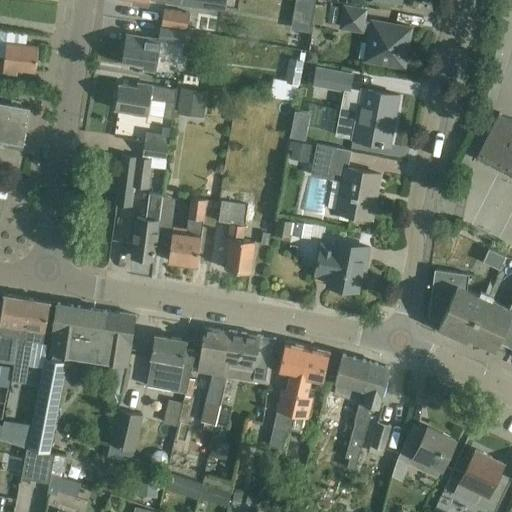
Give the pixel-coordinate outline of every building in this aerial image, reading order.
[(132,0),(132,4),(148,6),(148,0),(153,0),(213,9),(214,0),(132,0)] [(311,0),(298,0),(297,7),(313,10),(315,1),(311,0)] [(325,6),(316,4),(312,23),(322,25),(325,6)] [(330,4),(327,21),(338,22),(340,5),(330,4)] [(365,10),(345,6),(341,27),(361,30),(365,10)] [(189,13),(164,9),(161,26),(187,29),(189,13)] [(372,21),(368,44),(365,60),(404,67),(411,28),(372,21)] [(190,39),(184,38),(185,31),(161,28),(159,39),(147,37),(146,42),(126,39),(122,64),(154,70),(157,53),(181,57),(183,44),(189,45),(190,39)] [(38,46),(6,42),(4,57),(0,56),(0,70),(3,71),(3,73),(17,74),(18,69),(36,71),(38,46)] [(308,51),(306,62),(317,64),(318,58),(314,52),(308,51)] [(270,96),(295,99),(300,58),(287,57),(284,78),(272,77),(270,96)] [(351,73),(316,66),(307,64),(303,82),(348,91),(351,73)] [(119,84),(115,109),(119,110),(133,112),(133,114),(143,115),(143,113),(147,114),(147,113),(173,118),(175,101),(176,101),(178,89),(138,83),(137,87),(119,84)] [(181,87),(178,113),(204,116),(208,91),(181,87)] [(399,95),(380,92),(361,88),(360,90),(350,88),(347,104),(342,104),(340,116),(346,117),(343,136),(351,138),(370,142),(390,146),(399,95)] [(0,138),(23,143),(30,106),(0,100),(0,138)] [(303,138),(305,110),(291,109),(289,137),(303,138)] [(511,119),(499,116),(500,113),(499,112),(475,158),(477,159),(478,157),(511,174),(511,119)] [(142,154),(143,154),(143,156),(165,161),(168,145),(145,141),(142,154)] [(290,141),(289,148),(292,149),(310,152),(314,153),(315,145),(290,141)] [(335,211),(352,214),(372,218),(380,174),(360,170),(348,168),(351,150),(336,147),(336,146),(316,142),(315,145),(314,153),(310,175),(341,180),(335,211)] [(167,161),(165,161),(143,156),(143,158),(123,155),(116,203),(131,205),(134,185),(148,187),(151,167),(166,168),(167,161)] [(154,259),(159,225),(162,205),(163,195),(149,193),(146,218),(137,217),(131,256),(154,259)] [(197,265),(200,245),(206,199),(191,197),(186,232),(172,230),(168,261),(197,265)] [(242,239),(246,215),(247,206),(221,202),(218,222),(230,223),(228,237),(226,237),(224,252),(228,253),(226,269),(250,272),(254,240),(242,239)] [(288,235),(291,221),(278,219),(276,233),(288,235)] [(311,239),(311,235),(324,238),(326,227),(295,220),(292,235),(311,239)] [(316,261),(318,262),(316,275),(328,277),(327,284),(358,290),(361,276),(364,276),(370,248),(335,241),(334,247),(322,244),(319,257),(317,257),(316,261)] [(505,256),(489,249),(483,262),(499,269),(505,256)] [(467,340),(468,337),(486,298),(467,289),(469,274),(435,269),(428,316),(430,316),(441,321),(438,327),(437,327),(437,328),(467,342),(468,341),(467,340)] [(0,336),(19,339),(26,298),(4,294),(0,318),(0,336)] [(50,302),(26,298),(19,339),(16,358),(15,364),(12,380),(26,381),(32,342),(43,343),(50,302)] [(511,309),(486,298),(468,337),(496,350),(499,342),(511,348),(511,302),(511,303),(511,309)] [(54,323),(50,344),(55,344),(52,359),(45,358),(32,426),(28,448),(51,453),(67,363),(64,362),(65,355),(97,359),(97,361),(109,363),(105,388),(121,392),(126,366),(128,366),(129,356),(133,335),(136,315),(58,303),(58,304),(57,304),(54,323)] [(202,346),(198,371),(212,374),(227,377),(229,362),(227,362),(223,362),(228,330),(205,327),(202,346)] [(228,330),(223,362),(227,362),(229,362),(253,366),(251,381),(269,384),(273,358),(276,338),(261,336),(228,330)] [(191,376),(196,351),(185,349),(186,340),(155,334),(149,369),(147,385),(186,392),(190,376),(191,376)] [(274,426),(288,429),(308,346),(286,340),(281,360),(278,372),(289,375),(286,390),(280,389),(275,410),(277,411),(274,426)] [(329,351),(308,346),(288,429),(304,433),(308,418),(307,418),(312,396),(307,395),(311,379),(322,382),(329,351)] [(343,418),(352,421),(357,405),(362,406),(367,390),(361,389),(365,377),(366,377),(370,361),(342,354),(335,381),(352,386),(343,418)] [(16,358),(0,355),(0,361),(15,364),(16,358)] [(362,406),(357,405),(352,421),(355,422),(346,452),(345,457),(350,458),(347,467),(355,470),(363,440),(371,413),(368,413),(371,405),(378,406),(389,366),(370,361),(366,377),(365,377),(361,389),(367,390),(362,406)] [(179,422),(179,393),(164,393),(164,422),(179,422)] [(206,401),(201,421),(215,424),(220,405),(206,401)] [(110,442),(107,455),(132,461),(135,449),(145,415),(120,408),(110,442)] [(371,445),(370,445),(369,451),(382,455),(384,449),(390,426),(378,422),(371,445)] [(21,424),(17,444),(27,448),(28,448),(32,426),(21,424)] [(411,429),(403,447),(397,458),(391,476),(402,481),(410,465),(436,477),(440,468),(441,469),(447,457),(455,439),(428,426),(424,435),(411,429)] [(230,445),(213,441),(210,455),(227,459),(230,445)] [(54,453),(51,453),(28,448),(27,448),(23,470),(21,477),(49,483),(51,472),(51,470),(54,453)] [(476,449),(467,467),(455,492),(476,503),(494,511),(510,478),(498,473),(503,462),(476,449)] [(54,453),(51,470),(65,472),(67,456),(54,453)] [(202,483),(168,472),(163,488),(197,499),(198,497),(202,483)] [(138,474),(137,494),(158,496),(159,476),(138,474)] [(48,484),(47,492),(55,495),(57,489),(58,487),(48,484)] [(234,492),(233,500),(241,502),(242,494),(234,492)] [(247,495),(246,502),(258,505),(259,497),(247,495)]
